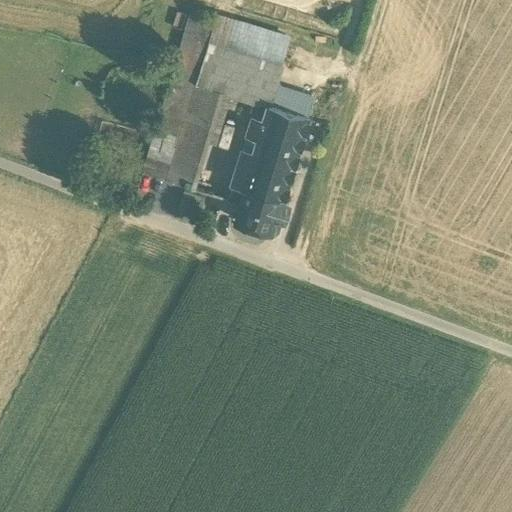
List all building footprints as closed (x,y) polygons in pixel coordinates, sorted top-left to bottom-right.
[(246,0),(319,23),(346,9),(347,0),(246,0)] [(230,84),(227,94),(258,104),(259,101),(268,104),(271,105),(284,62),(214,39),(210,51),(202,74),(230,84)] [(139,167),(186,182),(177,209),(203,217),(212,188),(198,183),(227,94),(230,84),(202,74),(210,51),(179,41),(139,167)] [(287,182),(307,116),(271,105),(268,104),(243,186),(246,187),(278,198),(282,198),(287,182)] [(287,182),(282,198),(291,201),(296,185),(287,182)] [(278,198),(246,187),(236,217),(269,228),(278,198)]
